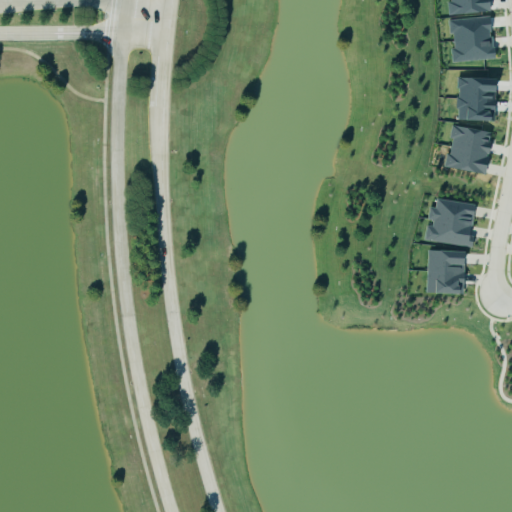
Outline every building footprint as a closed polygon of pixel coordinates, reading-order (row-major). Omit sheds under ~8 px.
[(485,12),(484,0),(445,0),(446,14),(485,12)] [(448,62),(490,60),(487,17),(444,20),(445,34),(450,34),(451,49),(447,49),(448,62)] [(481,175),(488,132),(447,126),(445,139),(446,139),(442,169),(481,175)] [(420,241),(466,247),(472,205),(433,199),(431,209),(425,208),(422,223),(420,241)] [(422,293),(459,295),(460,252),(424,250),(422,293)]
